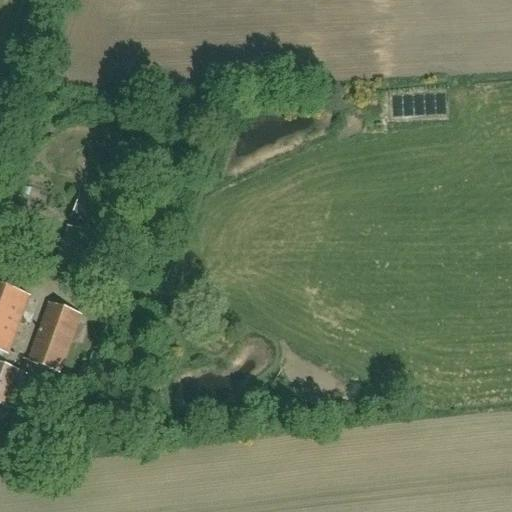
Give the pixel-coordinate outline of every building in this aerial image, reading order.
[(71,219),(116,235),(125,210),(80,194),(71,219)] [(102,238),(68,226),(51,272),(85,285),(102,238)] [(0,350),(9,354),(9,353),(29,297),(0,286),(0,350)] [(49,304),(28,362),(60,374),(82,316),(49,304)] [(0,350),(0,404),(8,407),(14,391),(20,393),(26,375),(12,370),(17,356),(9,353),(9,354),(0,350)] [(62,435),(57,448),(72,454),(77,441),(62,435)]
